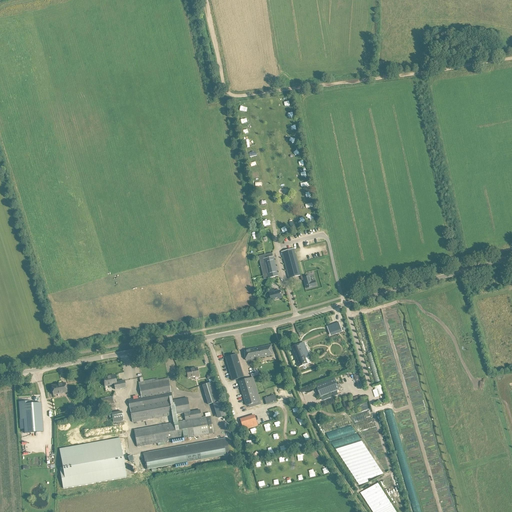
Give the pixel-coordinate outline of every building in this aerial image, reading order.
[(294,248),(282,252),(288,275),(289,279),(301,276),(301,274),(294,249),(294,248)] [(273,257),(262,259),(266,273),(267,279),(278,276),(273,257)] [(309,276),(304,278),(307,288),(312,287),(311,282),(309,276)] [(269,290),(270,296),(271,301),(282,298),(281,293),(280,290),(274,292),(274,289),(269,290)] [(364,353),(372,350),(363,314),(355,316),(364,353)] [(339,322),(327,326),(330,335),(342,331),(339,322)] [(300,344),(291,348),(299,367),(310,362),(311,363),(311,362),(312,362),(310,357),(308,357),(308,356),(308,357),(302,343),(300,344)] [(273,355),(271,345),(255,348),(244,350),(245,355),(246,360),(256,358),(268,356),(273,355)] [(225,358),(232,381),(244,377),(237,354),(225,358)] [(271,369),(272,374),(283,371),(281,366),(271,369)] [(186,370),(188,378),(195,377),(195,378),(199,377),(197,368),(186,370)] [(118,383),(116,384),(115,376),(107,377),(107,376),(103,377),(105,387),(114,385),(115,390),(126,388),(124,381),(118,382),(118,383)] [(142,378),(139,378),(140,382),(139,382),(139,387),(141,397),(137,398),(137,396),(134,396),(135,398),(128,399),(130,408),(132,420),(132,422),(184,413),(185,421),(134,430),(137,447),(184,438),(184,441),(188,440),(188,437),(194,436),(213,433),(210,416),(201,417),(200,409),(190,411),(187,397),(172,400),(171,392),(169,383),(168,378),(154,381),(153,379),(143,381),(142,378)] [(257,402),(250,378),(239,382),(246,406),(257,402)] [(335,378),(316,385),(320,397),(332,392),(333,393),(327,396),(328,398),(338,394),(336,391),(339,390),(339,389),(337,384),(335,378)] [(218,402),(212,382),(202,385),(208,404),(218,402)] [(51,386),(52,391),(53,395),(67,392),(65,383),(51,386)] [(264,398),(266,405),(277,402),(274,395),(264,398)] [(98,403),(99,409),(114,407),(113,400),(101,402),(98,403)] [(30,401),(19,402),(20,419),(24,419),(25,433),(43,432),(41,403),(30,404),(30,401)] [(352,414),(357,431),(376,426),(371,408),(352,414)] [(392,409),(386,410),(395,450),(401,448),(392,409)] [(111,413),(113,422),(123,421),(121,411),(111,413)] [(254,414),(240,419),(243,429),(258,425),(254,414)] [(330,449),(356,443),(350,416),(324,422),(330,449)] [(63,467),(59,468),(63,488),(126,477),(119,438),(59,449),(63,467)] [(227,438),(143,453),(146,470),(151,469),(155,468),(175,464),(187,462),(187,465),(192,464),(191,462),(230,455),(227,438)] [(395,511),(379,482),(361,491),(372,511),(395,511)]
